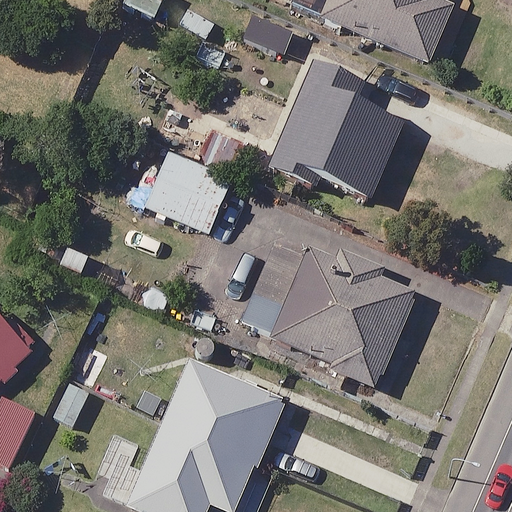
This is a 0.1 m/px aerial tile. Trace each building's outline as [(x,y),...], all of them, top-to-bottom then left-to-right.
[(165,0),(126,0),(114,27),(145,42),(165,0)] [(437,0),(287,0),(285,5),(430,66),(453,11),(436,4),(437,0)] [(364,82),(316,62),(270,172),(311,189),(315,181),(369,203),(399,130),(352,111),(364,82)] [(231,183),(167,158),(146,212),(210,237),(231,183)] [(416,300),(281,239),(240,330),(374,391),(416,300)] [(0,386),(31,354),(0,324),(0,386)] [(240,511),(284,406),(188,366),(154,450),(122,437),(96,499),(127,511),(206,511),(208,508),(216,511),(240,511)] [(35,416),(2,400),(0,404),(0,467),(8,472),(35,416)]
